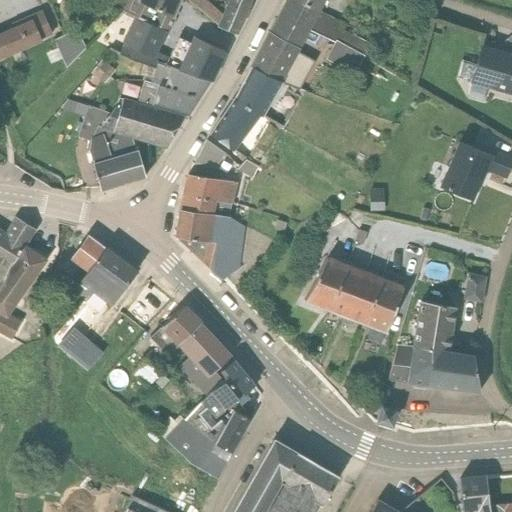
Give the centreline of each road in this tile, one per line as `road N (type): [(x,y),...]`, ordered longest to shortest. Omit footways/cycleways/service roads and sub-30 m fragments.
road 1 (residential): [(141,258),(182,204),(297,0)]
road 2 (tertiary): [(141,258),(302,424)]
road 3 (tertiary): [(302,424),(344,461),(393,485),(511,486)]
road 4 (tertiary): [(0,227),(141,258)]
road 5 (residential): [(511,46),(385,0)]
road 6 (residential): [(511,423),(499,367),(511,304)]
